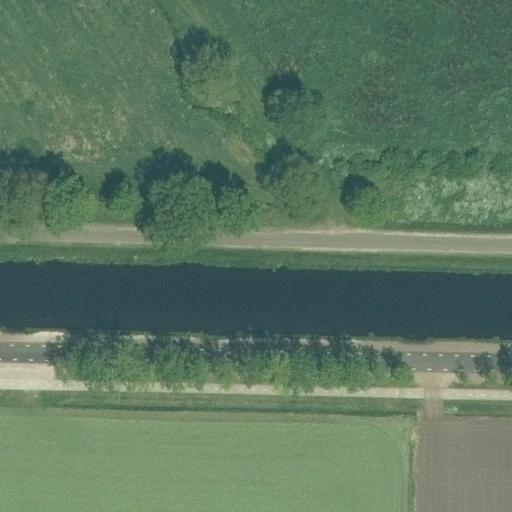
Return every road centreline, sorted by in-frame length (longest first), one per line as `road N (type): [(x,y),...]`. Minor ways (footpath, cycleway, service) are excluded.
road 1 (tertiary): [(511,365),(0,352)]
road 2 (unclassified): [(511,246),(0,235)]
road 3 (track): [(178,0),(320,200),(329,242)]
